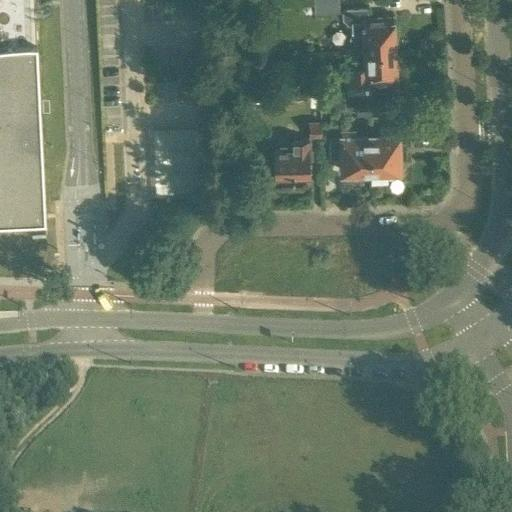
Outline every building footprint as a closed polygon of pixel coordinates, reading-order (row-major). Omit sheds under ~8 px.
[(0,0),(0,212),(44,210),(33,0),(0,0)] [(338,10),(337,0),(314,0),(315,12),(338,10)] [(350,51),(392,49),(390,16),(365,18),(364,8),(339,9),(339,20),(351,27),(351,35),(349,36),(350,51)] [(394,80),(392,49),(350,51),(350,53),(364,52),(365,66),(352,66),(353,73),(348,74),(349,91),(369,90),(369,81),(394,80)] [(343,90),(320,91),(321,107),(344,107),(343,90)] [(370,105),(357,106),(357,115),(370,114),(370,105)] [(370,105),(370,114),(382,113),(382,105),(370,105)] [(309,122),(309,135),(320,135),(320,122),(309,122)] [(385,133),(369,133),(370,175),(388,175),(388,170),(398,170),(398,160),(404,160),(404,145),(398,145),(398,129),(385,129),(385,133)] [(354,175),(370,175),(369,133),(353,134),(353,130),(341,130),(341,139),(329,140),(329,157),(341,157),(341,171),(354,170),(354,175)] [(292,149),(274,150),(274,174),(292,174),(292,176),(310,176),(310,139),(292,139),(292,149)] [(324,195),(325,195),(337,195),(337,189),(324,186),(324,195)]
